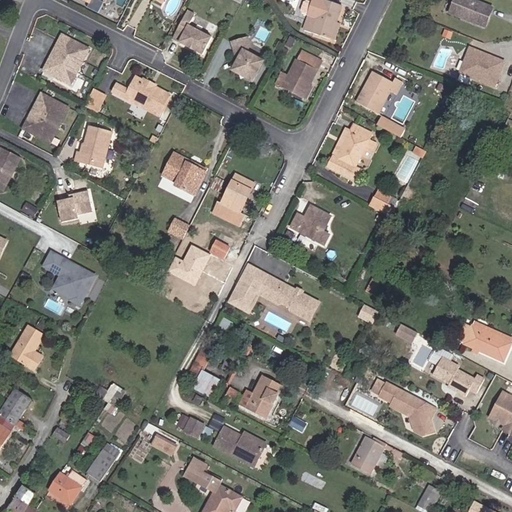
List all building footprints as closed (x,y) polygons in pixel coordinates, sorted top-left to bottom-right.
[(254,0),(249,0),(245,9),(252,12),(258,2),(254,0)] [(330,39),(336,21),(342,6),(323,0),(312,0),(307,16),(309,16),(304,30),(330,39)] [(453,0),(448,13),(485,27),(493,7),(475,0),(470,0),(471,0),(470,0),(453,0)] [(196,14),(188,10),(173,38),(204,55),(213,37),(190,25),(196,14)] [(340,23),(336,21),(330,39),(334,40),(340,23)] [(450,39),(453,31),(445,28),(442,36),(450,39)] [(291,49),(295,40),(291,37),(286,46),(291,49)] [(90,54),(62,38),(42,73),(70,89),(90,54)] [(232,43),(234,51),(243,48),(244,51),(245,52),(248,46),(246,39),(232,43)] [(243,48),(234,51),(236,58),(240,59),(233,71),(240,75),(245,74),(246,78),(253,82),(264,62),(245,52),(244,51),(243,48)] [(484,55),(470,49),(461,73),(496,87),(506,61),(485,53),(484,55)] [(307,85),(310,86),(318,71),(314,68),(318,59),(303,52),(298,61),(297,60),(289,75),(282,72),(276,85),(301,97),(307,85)] [(393,82),(373,72),(357,102),(377,113),(389,90),(397,94),(403,82),(395,78),(393,82)] [(136,76),(134,79),(154,88),(155,85),(156,83),(144,77),(143,79),(136,76)] [(128,91),(116,84),(112,92),(131,102),(133,98),(162,112),(171,94),(155,85),(154,88),(134,79),(128,91)] [(303,99),(310,86),(307,85),(301,97),(303,99)] [(97,113),(105,97),(92,90),(84,107),(97,113)] [(70,109),(41,93),(21,129),(50,145),(70,109)] [(162,112),(133,98),(132,102),(159,116),(162,112)] [(397,126),(380,117),(376,124),(394,133),(397,126)] [(166,122),(158,118),(154,126),(161,130),(166,122)] [(354,124),(350,131),(337,158),(334,157),(329,168),(354,180),(359,169),(354,167),(360,155),(367,140),(371,133),(354,124)] [(400,136),(403,129),(397,126),(394,133),(400,136)] [(74,163),(102,171),(112,134),(90,128),(84,147),(82,146),(80,153),(77,153),(74,163)] [(337,158),(350,131),(346,129),(333,156),(334,157),(337,158)] [(501,134),(497,141),(504,144),(507,136),(501,134)] [(147,151),(151,144),(139,137),(135,144),(138,146),(147,151)] [(376,144),(367,140),(360,155),(369,159),(376,144)] [(0,189),(2,191),(20,157),(0,146),(0,189)] [(416,152),(425,157),(428,151),(419,146),(416,152)] [(187,163),(188,161),(174,154),(163,175),(177,183),(176,185),(194,195),(207,171),(198,167),(197,169),(187,163)] [(248,190),(250,191),(253,184),(236,176),(222,203),(220,202),(214,213),(240,225),(245,215),(239,212),(246,200),(243,198),(248,190)] [(74,197),(71,198),(58,200),(62,222),(80,218),(80,213),(95,210),(90,190),(74,193),(74,197)] [(386,205),(390,197),(378,191),(371,205),(390,215),(393,209),(386,205)] [(38,208),(26,201),(22,209),(34,216),(38,208)] [(322,232),(330,217),(311,207),(305,218),(298,215),(291,227),(324,245),(328,235),(322,232)] [(22,209),(20,213),(32,219),(34,216),(22,209)] [(176,220),(169,233),(182,240),(189,227),(176,220)] [(211,252),(225,259),(230,248),(217,241),(211,252)] [(59,257),(50,251),(42,265),(51,271),(59,257)] [(68,267),(70,263),(59,257),(51,271),(59,275),(64,265),(68,267)] [(320,301),(303,292),(302,293),(297,291),(298,289),(250,262),(229,301),(244,309),(254,290),(261,293),(280,303),(283,301),(293,306),(293,311),(311,320),(320,301)] [(93,276),(70,263),(68,267),(64,265),(59,275),(55,281),(61,285),(58,292),(69,298),(68,299),(76,304),(93,276)] [(373,295),(380,282),(373,279),(366,292),(373,295)] [(58,292),(61,285),(55,281),(51,288),(58,292)] [(254,290),(244,309),(251,312),(261,293),(254,290)] [(373,323),(378,311),(366,305),(360,316),(373,323)] [(50,325),(42,320),(37,328),(45,333),(50,325)] [(414,342),(419,333),(403,324),(398,333),(414,342)] [(464,344),(475,349),(480,351),(503,361),(511,343),(472,325),(471,328),(466,325),(460,339),(465,341),(464,344)] [(34,353),(43,336),(29,328),(11,357),(34,370),(41,357),(34,353)] [(241,367),(246,358),(218,343),(213,352),(241,367)] [(212,354),(203,349),(190,372),(200,378),(194,389),(212,398),(220,382),(203,373),(212,354)] [(460,366),(441,356),(432,371),(449,381),(447,385),(465,396),(470,389),(476,393),(484,378),(478,374),(475,379),(457,369),(460,366)] [(241,404),(266,417),(282,386),(262,377),(253,394),(247,391),(241,404)] [(109,401),(105,408),(113,413),(125,389),(112,382),(104,399),(109,401)] [(435,410),(389,384),(381,398),(390,403),(388,406),(410,419),(413,434),(423,438),(434,435),(429,421),(426,419),(428,417),(431,418),(435,410)] [(231,389),(227,398),(234,402),(238,393),(231,389)] [(0,447),(30,401),(15,390),(0,414),(0,447)] [(509,435),(511,429),(511,397),(501,392),(489,416),(495,420),(499,422),(504,425),(501,431),(509,435)] [(202,422),(190,415),(184,427),(196,434),(202,422)] [(71,422),(64,417),(53,435),(65,443),(70,436),(65,433),(71,422)] [(238,435),(221,426),(212,443),(253,466),(265,444),(247,434),(244,439),(241,439),(239,438),(238,435)] [(240,430),(238,435),(239,438),(241,439),(244,439),(247,434),(240,430)] [(176,448),(156,437),(152,445),(172,456),(176,448)] [(370,474),(384,449),(384,448),(386,445),(376,439),(375,442),(367,438),(353,465),(370,474)] [(404,454),(386,445),(384,448),(384,449),(391,452),(390,454),(401,460),(404,454)] [(100,482),(117,458),(105,450),(89,475),(100,482)] [(222,483),(204,473),(208,466),(196,459),(186,477),(198,483),(216,493),(205,511),(228,511),(231,508),(235,511),(241,498),(220,487),(222,483)] [(61,474),(50,491),(71,505),(88,480),(75,471),(69,480),(61,474)] [(7,511),(36,511),(43,501),(35,496),(40,488),(28,481),(7,511)] [(427,511),(436,495),(427,490),(419,506),(427,511)] [(493,511),(474,502),(469,511),(493,511)]
